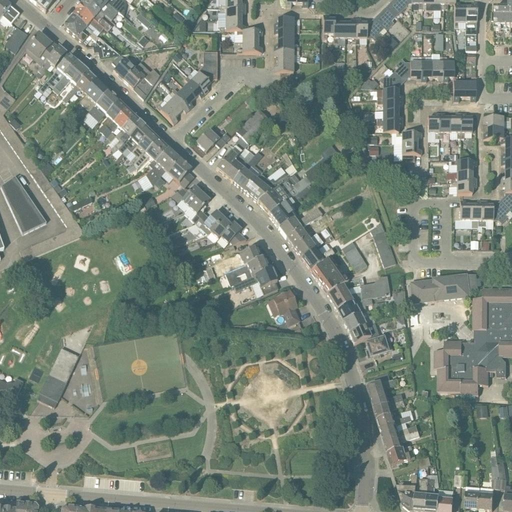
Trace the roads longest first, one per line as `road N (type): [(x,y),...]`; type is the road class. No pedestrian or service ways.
road 1 (residential): [(362,511),(361,415),(328,319),(267,234),(171,143)]
road 2 (residential): [(252,511),(51,495)]
road 3 (residential): [(171,143),(48,29)]
road 4 (residential): [(171,143),(236,77),(268,78)]
